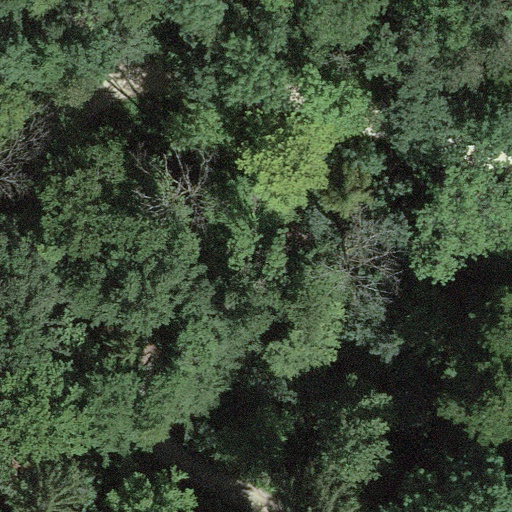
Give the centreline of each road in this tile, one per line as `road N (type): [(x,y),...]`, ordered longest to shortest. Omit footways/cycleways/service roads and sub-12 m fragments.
road 1 (track): [(0,65),(237,82),(511,164)]
road 2 (track): [(290,511),(148,428),(88,373),(58,328),(41,268),(39,221)]
road 3 (track): [(39,221),(63,69)]
